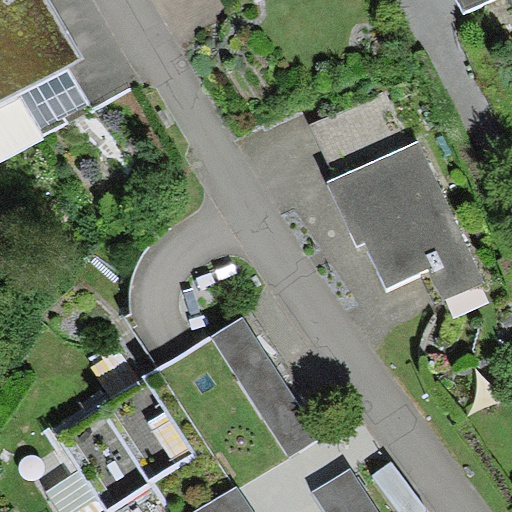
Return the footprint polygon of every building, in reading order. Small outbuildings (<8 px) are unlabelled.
[(50,0),(0,0),(0,98),(80,52),(50,0)] [(511,0),(458,0),(464,13),(491,0),(506,0),(511,12),(511,0)] [(487,279),(419,139),(337,178),(390,287),(435,265),(450,297),(487,279)] [(247,317),(59,437),(107,511),(199,511),(323,433),(247,317)] [(374,511),(350,476),(314,500),(321,511),(374,511)]
